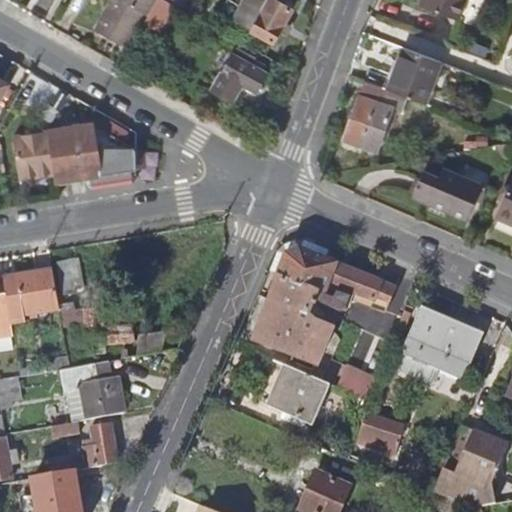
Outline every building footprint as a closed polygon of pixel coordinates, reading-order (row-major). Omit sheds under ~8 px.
[(141,15),(148,18),(157,0),(112,0),(95,33),(123,48),(141,15)] [(172,7),(157,0),(148,18),(144,24),(159,31),(172,7)] [(275,0),(274,3),(264,0),(254,0),(242,30),(279,46),(293,11),(290,10),(292,6),(277,0),(275,0)] [(438,0),(433,12),(471,26),(480,0),(438,0)] [(178,11),(172,7),(159,31),(165,35),(178,11)] [(455,67),(417,52),(401,95),(439,110),(455,67)] [(257,91),(267,74),(232,54),(211,90),(231,101),(242,83),(257,91)] [(364,81),(359,96),(383,104),(388,90),(364,81)] [(359,96),(343,141),(376,153),(392,108),(383,104),(359,96)] [(94,192),(136,185),(134,148),(93,124),(12,138),(19,180),(56,174),(57,182),(92,176),(94,192)] [(411,197),(466,221),(482,185),(442,168),(437,178),(422,171),(411,197)] [(511,180),(496,217),(511,223),(511,180)] [(257,344),(288,354),(317,365),(333,328),(313,319),(309,316),(334,314),(348,308),(351,299),(386,311),(396,288),(305,252),(295,261),(257,344)] [(77,259),(59,261),(64,294),(83,290),(77,259)] [(54,275),(17,282),(20,298),(7,300),(13,329),(25,327),(23,319),(61,312),(54,275)] [(17,282),(5,284),(7,295),(7,300),(20,298),(17,282)] [(0,333),(13,332),(13,329),(7,300),(7,295),(0,296),(0,333)] [(436,371),(462,383),(481,336),(421,310),(402,356),(436,371)] [(103,312),(64,319),(68,337),(93,333),(96,349),(139,341),(136,325),(106,330),(103,312)] [(143,339),(139,357),(166,352),(173,335),(143,339)] [(402,356),(396,369),(430,384),(436,371),(402,356)] [(279,363),(264,397),(261,403),(312,426),(330,385),(286,366),(279,363)] [(81,391),(85,420),(126,413),(119,377),(102,380),(100,364),(71,369),(63,370),(67,394),(70,393),(81,391)] [(347,366),(338,388),(370,402),(379,379),(347,366)] [(21,390),(19,378),(0,381),(0,401),(1,410),(13,408),(11,392),(21,390)] [(70,393),(74,422),(85,420),(81,391),(70,393)] [(363,446),(402,448),(404,416),(365,414),(363,446)] [(50,465),(52,476),(77,472),(120,464),(113,425),(93,428),(96,448),(86,449),(88,462),(71,465),(70,461),(50,465)] [(462,426),(433,493),(480,507),(497,503),(493,483),(509,445),(462,426)] [(0,439),(0,481),(15,479),(7,438),(0,439)] [(334,463),(328,477),(351,487),(357,473),(334,463)] [(36,479),(41,511),(84,511),(77,472),(52,476),(36,479)] [(316,472),(300,509),(306,511),(339,511),(351,487),(328,477),(316,472)] [(407,497),(415,488),(388,476),(384,486),(407,497)] [(37,511),(31,479),(0,484),(0,503),(7,503),(7,508),(0,509),(0,511),(37,511)] [(416,511),(426,505),(415,488),(407,497),(404,502),(410,511),(416,511)]
